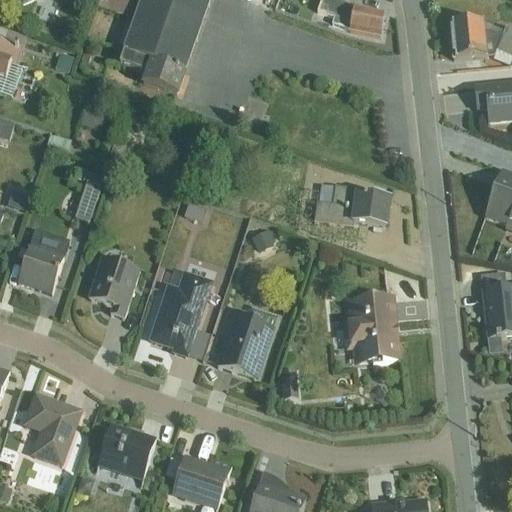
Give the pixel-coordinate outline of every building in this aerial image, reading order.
[(18,0),(24,12),(49,0),(18,0)] [(101,0),(98,9),(135,22),(123,54),(125,55),(120,68),(146,76),(142,87),(179,100),(213,0),(101,0)] [(322,0),(318,15),(335,20),(332,27),(350,32),(349,35),(381,40),(384,18),(355,14),(357,8),(346,5),(347,0),(322,0)] [(264,27),(265,6),(252,5),(250,26),(264,27)] [(483,24),(450,27),(454,63),(495,59),(493,63),(509,70),(511,70),(511,32),(506,30),(504,35),(484,26),(483,24)] [(0,44),(24,52),(27,41),(0,31),(0,44)] [(24,52),(0,44),(0,96),(12,101),(22,71),(18,70),(24,52)] [(61,57),(55,71),(68,76),(74,62),(61,57)] [(511,88),(475,93),(477,113),(487,112),(488,126),(511,123),(511,88)] [(87,107),(80,128),(102,135),(109,115),(87,107)] [(0,121),(0,140),(9,144),(9,143),(16,145),(17,139),(12,137),(15,127),(0,121)] [(51,138),(48,148),(68,153),(70,144),(51,138)] [(115,146),(110,159),(123,164),(127,150),(115,146)] [(78,170),(75,181),(87,185),(75,222),(90,226),(101,190),(99,189),(102,179),(87,175),(87,173),(78,170)] [(511,176),(502,173),(485,222),(506,230),(505,233),(511,236),(511,176)] [(317,206),(314,225),(353,230),(353,226),(386,231),(390,203),(359,199),(359,192),(322,189),(319,206),(317,206)] [(12,194),(7,210),(24,215),(29,199),(12,194)] [(188,206),(184,220),(202,226),(207,213),(188,206)] [(269,233),(252,242),(260,257),(274,250),(272,247),(275,245),(269,233)] [(36,234),(18,287),(52,298),(70,245),(36,234)] [(102,262),(89,303),(108,309),(109,307),(114,309),(111,319),(124,323),(140,274),(102,262)] [(188,360),(197,333),(213,286),(184,276),(183,278),(174,275),(151,345),(175,353),(174,357),(188,361),(188,360)] [(482,294),(507,292),(504,276),(480,279),(482,294)] [(511,290),(507,292),(482,294),(488,343),(500,342),(511,340),(511,290)] [(349,322),(343,323),(346,354),(353,354),(354,366),(373,364),(373,368),(399,365),(392,300),(347,304),(349,322)] [(248,323),(273,332),(277,319),(252,311),(250,317),(248,323)] [(248,323),(250,317),(237,313),(218,371),(246,381),(250,366),(261,370),(273,332),(248,323)] [(197,333),(188,360),(203,365),(210,338),(197,333)] [(500,342),(488,343),(487,343),(488,359),(502,357),(500,342)] [(250,366),(246,381),(258,384),(263,370),(261,370),(250,366)] [(295,373),(280,375),(284,402),(298,401),(295,373)] [(0,406),(10,376),(9,376),(8,378),(0,375),(0,406)] [(36,399),(25,431),(40,436),(31,460),(61,471),(81,416),(36,399)] [(137,441),(138,438),(138,436),(111,427),(110,432),(137,441)] [(137,441),(110,432),(95,476),(96,477),(98,471),(141,485),(139,491),(141,491),(156,444),(138,438),(137,441)] [(183,466),(177,483),(172,499),(211,511),(218,511),(232,468),(213,462),(209,473),(204,472),(205,467),(185,460),(183,466)] [(177,483),(183,466),(171,462),(165,479),(177,483)] [(303,502),(303,500),(293,494),(277,482),(270,478),(263,476),(260,486),(262,487),(264,479),(266,480),(264,485),(278,489),(278,487),(279,488),(278,492),(287,495),(288,493),(289,493),(288,497),(303,502)] [(264,479),(262,487),(254,511),(301,511),(305,501),(303,500),(303,502),(288,497),(289,493),(288,493),(287,495),(278,492),(279,488),(278,487),(278,489),(264,485),(266,480),(264,479)] [(82,481),(77,496),(90,500),(95,485),(82,481)] [(0,486),(0,502),(9,506),(13,491),(0,486)]
